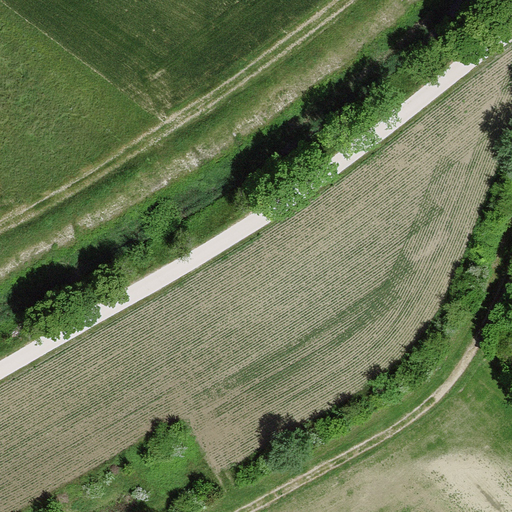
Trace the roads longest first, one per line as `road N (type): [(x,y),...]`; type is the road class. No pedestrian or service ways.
road 1 (track): [(0,371),(271,212),(511,27)]
road 2 (track): [(330,0),(189,103),(0,216)]
road 3 (track): [(245,511),(368,445),(438,395),(473,349),(511,271)]
